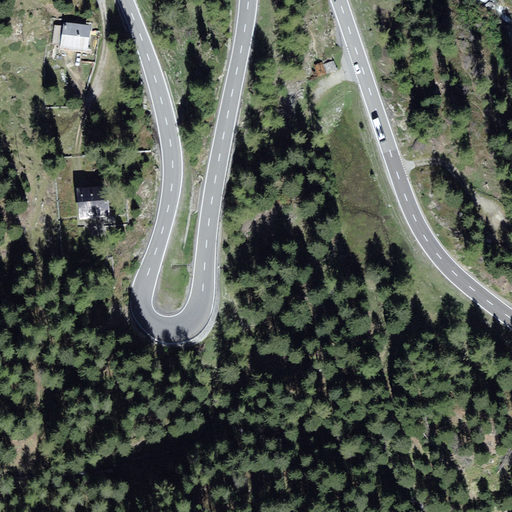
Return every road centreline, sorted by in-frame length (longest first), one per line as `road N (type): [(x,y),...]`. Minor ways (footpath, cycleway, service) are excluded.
road 1 (primary): [(249,0),(201,305),(194,321),(171,331),(155,327),(142,307),(169,207),(172,150),(126,0)]
road 2 (primary): [(511,319),(422,233),(339,0)]
road 3 (track): [(78,186),(82,125),(106,43),(102,0)]
